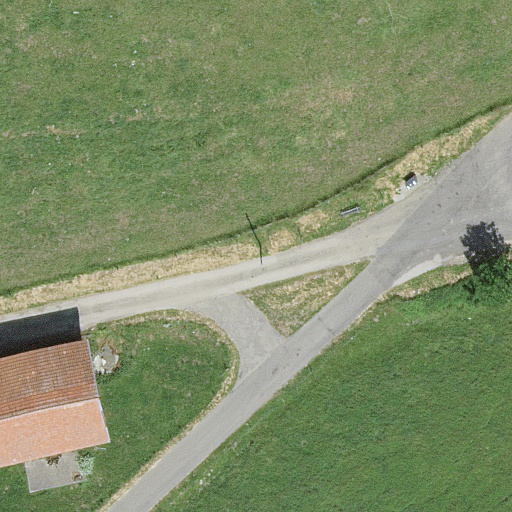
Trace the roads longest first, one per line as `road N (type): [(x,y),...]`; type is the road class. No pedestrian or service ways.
road 1 (unclassified): [(189,286),(436,223)]
road 2 (unclassified): [(268,379),(436,223)]
road 3 (unclassified): [(268,379),(123,511)]
road 4 (unclassified): [(0,328),(189,286)]
road 5 (unclassified): [(189,286),(242,320),(268,379)]
